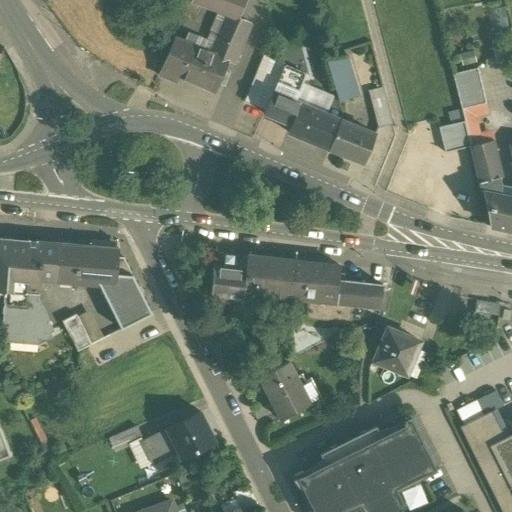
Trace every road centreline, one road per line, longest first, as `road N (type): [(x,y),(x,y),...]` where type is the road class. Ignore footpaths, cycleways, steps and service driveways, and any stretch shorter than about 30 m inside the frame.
road 1 (secondary): [(511,260),(193,136)]
road 2 (secondary): [(174,220),(511,260)]
road 3 (residential): [(263,470),(404,402),(423,410),(479,511)]
road 4 (residential): [(136,216),(144,249),(263,470)]
